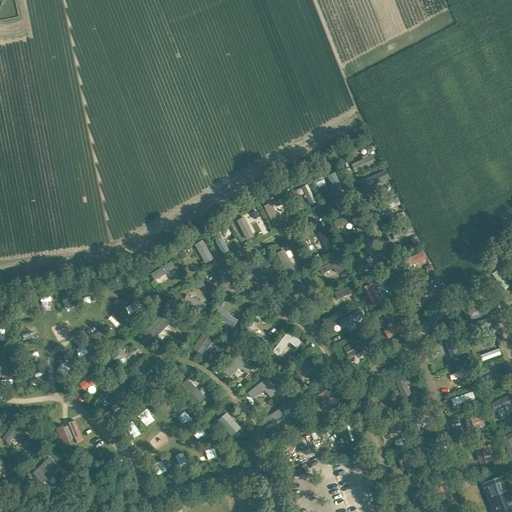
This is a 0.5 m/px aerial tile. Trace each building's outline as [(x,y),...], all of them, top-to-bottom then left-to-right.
[(375,163),(371,154),(350,163),(353,172),(375,163)] [(385,170),(362,179),(365,188),(389,179),(385,170)] [(333,191),(342,188),(334,171),(326,175),(333,191)] [(307,184),(294,189),(298,196),(304,193),(310,205),(316,202),(307,184)] [(378,213),(401,205),(398,197),(376,205),(378,213)] [(271,226),(280,222),(270,201),(262,205),(271,226)] [(245,240),(253,236),(242,216),(234,221),(245,240)] [(334,219),(339,237),(351,233),(346,216),(334,219)] [(397,238),(411,233),(408,225),(394,230),(397,238)] [(325,252),(332,248),(323,228),(316,232),(325,252)] [(222,236),(216,238),(221,253),(227,251),(222,236)] [(203,239),(193,243),(202,263),(211,259),(203,239)] [(357,256),(370,251),(368,245),(348,252),(356,273),(363,270),(357,256)] [(293,255),(289,249),(284,252),(282,248),(275,252),(287,274),(295,270),(288,258),(293,255)] [(407,266),(426,258),(423,251),(404,259),(407,266)] [(267,257),(244,266),(250,282),(273,273),(267,257)] [(338,258),(318,267),(323,278),(343,269),(338,258)] [(154,280),(157,278),(160,284),(178,273),(170,261),(149,273),(154,280)] [(363,286),(371,304),(380,300),(371,282),(363,286)] [(336,300),(353,294),(350,285),(333,291),(336,300)] [(63,308),(72,308),(71,292),(62,292),(63,308)] [(41,296),(42,312),(51,311),(50,296),(41,296)] [(213,316),(233,328),(238,320),(218,308),(213,316)] [(159,309),(140,327),(152,340),(171,321),(159,309)] [(340,327),(365,318),(362,309),(337,318),(340,327)] [(283,361),(301,342),(289,331),(271,350),(283,361)] [(191,348),(202,356),(213,339),(202,332),(191,348)] [(343,346),(351,362),(367,353),(358,337),(343,346)] [(451,340),(431,348),(434,355),(446,350),(448,356),(456,353),(451,340)] [(497,348),(479,355),(481,361),(500,354),(497,348)] [(240,354),(221,371),(227,377),(230,375),(235,381),(251,366),(240,354)] [(295,367),(303,381),(319,372),(311,359),(295,367)] [(39,377),(39,367),(30,368),(30,377),(39,377)] [(488,385),(494,383),(489,369),(483,372),(488,385)] [(87,377),(77,383),(81,391),(91,384),(87,377)] [(199,403),(205,396),(185,377),(178,385),(199,403)] [(264,390),(269,398),(276,393),(266,378),(246,391),(251,399),(264,390)] [(312,398),(318,406),(335,395),(329,386),(312,398)] [(452,406),(474,399),(472,391),(450,398),(452,406)] [(506,406),(509,414),(511,413),(511,393),(490,402),(494,411),(506,406)] [(261,418),(268,430),(291,418),(284,406),(261,418)] [(136,415),(143,425),(152,418),(146,409),(136,415)] [(217,419),(229,436),(239,428),(227,411),(217,419)] [(459,425),(479,423),(478,417),(459,419),(459,425)] [(63,425),(57,428),(65,448),(84,440),(75,420),(69,423),(75,438),(69,440),(63,425)] [(380,425),(382,434),(403,430),(401,421),(380,425)] [(132,423),(125,427),(130,436),(137,432),(132,423)] [(10,443),(12,438),(19,441),(23,431),(8,425),(2,439),(10,443)] [(197,432),(200,441),(209,438),(206,429),(197,432)] [(478,447),(456,459),(475,494),(497,483),(478,447)] [(210,458),(218,456),(217,448),(209,449),(210,458)] [(40,484),(57,468),(46,456),(29,473),(40,484)] [(439,501),(446,500),(445,488),(437,489),(439,501)]
